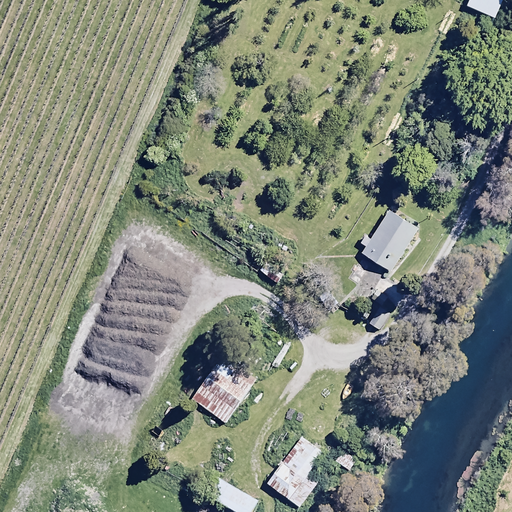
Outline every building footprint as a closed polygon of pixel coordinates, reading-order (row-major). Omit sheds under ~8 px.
[(471,0),(468,9),(496,21),(504,0),(471,0)] [(365,249),(361,255),(387,273),(418,231),(391,211),(370,241),(367,239),(361,246),(365,249)] [(376,294),(371,302),(382,309),(387,301),(376,294)] [(379,310),(369,326),(379,332),(389,316),(379,310)] [(223,358),(191,402),(226,426),(257,382),(223,358)] [(301,439),(267,486),(301,511),(320,485),(309,477),(324,456),(301,439)] [(343,453),(334,464),(349,474),(357,463),(343,453)] [(255,511),(260,505),(219,480),(208,499),(229,511),(255,511)]
